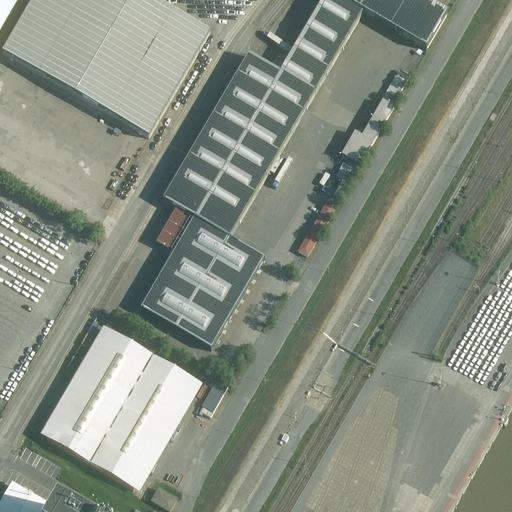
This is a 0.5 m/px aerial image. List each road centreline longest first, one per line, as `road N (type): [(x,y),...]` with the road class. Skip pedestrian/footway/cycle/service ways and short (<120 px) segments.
road 1 (unclassified): [(182,511),(475,0)]
road 2 (unclassified): [(0,454),(239,42),(237,12),(223,0)]
